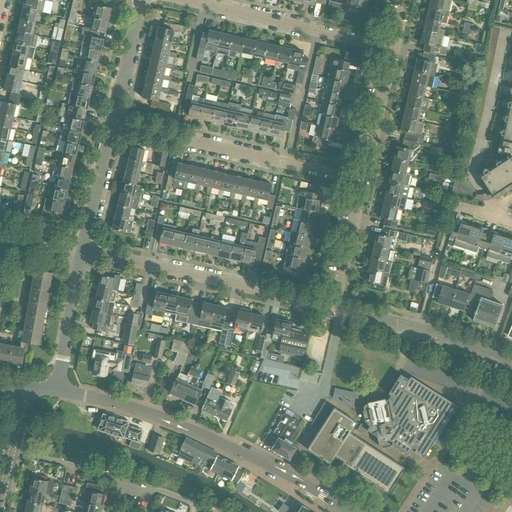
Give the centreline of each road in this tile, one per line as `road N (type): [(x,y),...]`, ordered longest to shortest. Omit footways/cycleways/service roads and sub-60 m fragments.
road 1 (residential): [(56,391),(184,427),(293,478),(344,511)]
road 2 (residential): [(338,307),(82,252)]
road 3 (unclassified): [(365,181),(112,123)]
road 4 (residential): [(396,48),(189,0)]
road 5 (residential): [(511,364),(338,307)]
road 6 (residential): [(56,391),(82,252)]
road 7 (residential): [(365,181),(396,48)]
road 8 (residential): [(82,252),(112,123)]
road 9 (residential): [(338,307),(365,181)]
road 10 (residential): [(112,123),(140,0)]
